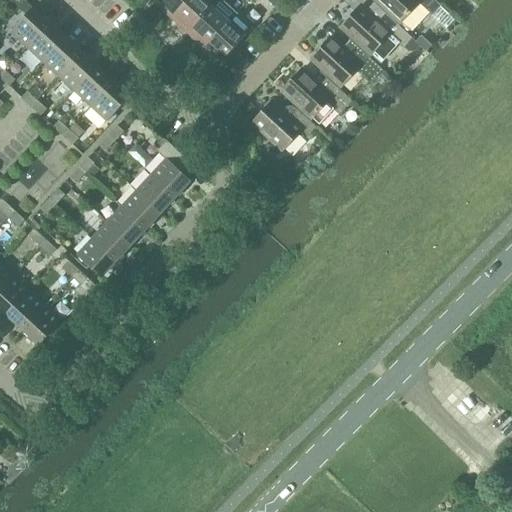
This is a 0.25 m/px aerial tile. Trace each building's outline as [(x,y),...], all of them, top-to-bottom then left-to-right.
[(159,0),(156,4),(172,19),(189,0),(159,0)] [(189,0),(172,19),(188,33),(212,8),(213,8),(219,0),(189,0)] [(433,15),(441,6),(434,0),(376,0),(410,31),(429,11),(433,15)] [(25,2),(19,9),(26,16),(33,9),(25,2)] [(387,60),(401,44),(404,47),(412,38),(386,14),(379,23),(361,6),(342,27),(373,54),(376,50),(387,60)] [(28,47),(50,23),(34,8),(33,9),(26,16),(12,32),(28,47)] [(228,22),(213,8),(212,8),(188,33),(204,48),(228,22)] [(228,22),(204,48),(221,64),(245,38),(228,22)] [(50,23),(28,47),(44,62),(66,38),(50,23)] [(421,36),(416,42),(421,47),(426,52),(432,46),(421,36)] [(66,38),(44,62),(60,77),(82,53),(66,38)] [(313,59),(343,86),(361,67),(374,79),(383,70),(357,46),(349,55),(331,38),(313,59)] [(82,53),(60,77),(76,92),(98,68),(82,53)] [(98,68),(76,92),(92,106),(114,83),(98,68)] [(283,91),(313,119),(320,125),(334,109),(340,115),(352,101),(327,78),(320,86),(302,70),(283,91)] [(6,72),(0,77),(0,78),(9,87),(15,80),(6,72)] [(114,83),(92,106),(108,122),(130,98),(114,83)] [(31,107),(37,101),(28,92),(22,98),(31,107)] [(37,101),(31,107),(40,116),(46,109),(37,101)] [(308,137),(317,128),(297,110),(290,119),(272,103),(253,123),(274,142),(269,147),(269,153),(272,155),(278,155),(281,151),(284,151),(302,131),(308,137)] [(63,136),(69,130),(59,121),(53,128),(63,136)] [(109,136),(116,142),(124,132),(118,126),(109,136)] [(69,130),(63,136),(72,145),(78,138),(69,130)] [(116,142),(109,136),(100,145),(107,152),(116,142)] [(151,175),(176,198),(191,182),(182,173),(191,163),(167,141),(157,151),(166,159),(151,175)] [(79,168),(86,174),(95,164),(88,158),(79,168)] [(86,174),(79,168),(70,177),(77,183),(86,174)] [(137,191),(161,214),(176,198),(151,175),(137,191)] [(50,199),(57,206),(65,196),(58,190),(50,199)] [(122,207),(147,230),(161,214),(137,191),(122,207)] [(57,206),(50,199),(41,209),(48,215),(57,206)] [(0,209),(9,218),(15,212),(6,203),(0,208),(0,209)] [(107,223),(132,246),(147,230),(122,207),(107,223)] [(15,212),(9,218),(19,227),(25,221),(15,212)] [(93,239),(117,262),(132,246),(107,223),(93,239)] [(41,247),(47,241),(38,232),(32,238),(41,247)] [(117,262),(93,239),(78,255),(102,278),(117,262)] [(47,241),(41,247),(50,256),(56,250),(47,241)] [(63,268),(73,277),(79,271),(69,262),(63,268)] [(0,291),(14,277),(0,264),(0,291)] [(82,286),(88,280),(79,271),(73,277),(82,286)] [(0,309),(7,316),(29,292),(14,277),(0,291),(0,309)] [(23,331),(45,307),(29,292),(7,316),(23,331)] [(45,307),(23,331),(39,346),(61,322),(45,307)]
